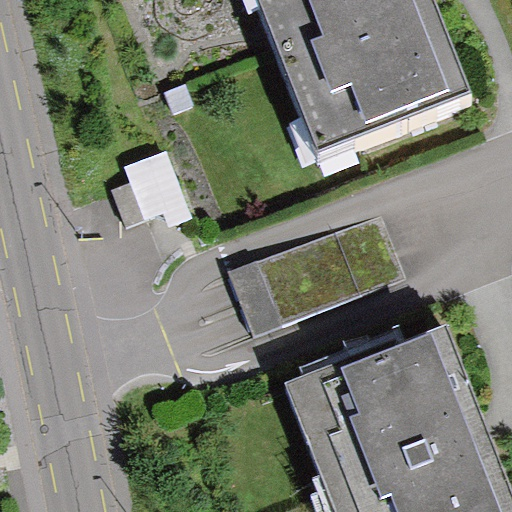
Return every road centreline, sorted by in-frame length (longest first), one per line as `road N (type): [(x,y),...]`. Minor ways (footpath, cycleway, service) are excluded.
road 1 (residential): [(136,344),(203,372),(421,288),(459,217)]
road 2 (residential): [(459,217),(389,196),(196,273),(136,344)]
road 3 (secondary): [(51,361),(0,117)]
road 4 (secondary): [(81,511),(51,361)]
